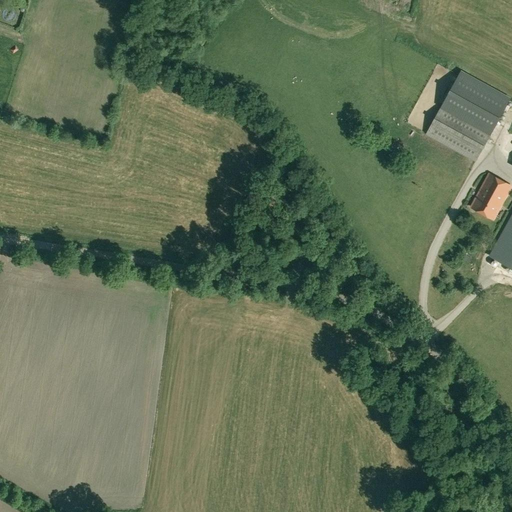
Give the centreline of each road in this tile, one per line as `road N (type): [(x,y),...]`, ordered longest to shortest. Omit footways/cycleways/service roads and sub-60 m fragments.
road 1 (unclassified): [(511,448),(465,379),(422,339),(374,313),(330,295),(0,237)]
road 2 (unknown): [(422,339),(430,241),(450,188),(479,166),(511,172)]
